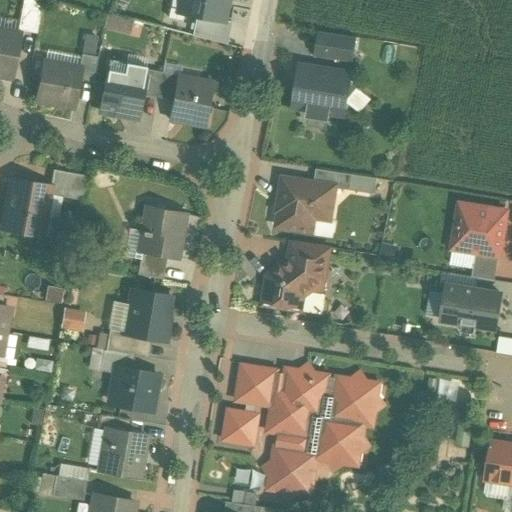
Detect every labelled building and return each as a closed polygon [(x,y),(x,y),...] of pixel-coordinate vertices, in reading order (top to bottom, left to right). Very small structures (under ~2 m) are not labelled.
[(17,0),(16,30),(35,31),(35,0),(17,0)] [(227,0),(174,0),(172,11),(195,16),(223,22),(227,0)] [(104,12),(100,27),(127,35),(131,20),(104,12)] [(195,16),(190,35),(225,45),(231,24),(223,22),(195,16)] [(20,35),(0,30),(0,83),(11,85),(20,35)] [(357,37),(318,31),(313,58),(353,64),(357,37)] [(82,67),(37,58),(27,108),(74,116),(82,67)] [(354,70),(297,60),(288,113),(346,122),(354,70)] [(145,73),(100,63),(89,113),(135,122),(145,73)] [(216,80),(172,72),(162,125),(207,135),(216,80)] [(375,180),(314,172),(312,188),(335,191),(373,195),(375,180)] [(48,188),(47,196),(77,201),(81,181),(51,175),(48,188)] [(48,188),(4,180),(0,203),(0,229),(40,236),(47,196),(48,188)] [(312,188),(279,182),(272,230),(310,235),(312,221),(331,224),(335,191),(312,188)] [(456,200),(448,249),(500,257),(508,209),(456,200)] [(192,211),(140,202),(131,255),(183,266),(192,211)] [(284,262),(263,277),(257,307),(297,314),(299,300),(322,286),(327,253),(286,247),(284,262)] [(475,255),(472,277),(494,280),(498,259),(475,255)] [(445,281),(438,322),(497,331),(503,290),(445,281)] [(176,295),(120,285),(110,338),(166,350),(176,295)] [(44,301),(57,301),(58,289),(44,289),(44,301)] [(59,309),(58,330),(79,331),(80,310),(59,309)] [(511,339),(497,337),(494,353),(511,355),(511,339)] [(236,361),(230,403),(269,410),(265,434),(273,435),(270,460),(260,467),(267,477),(264,491),(280,493),(287,502),(296,496),(314,499),(319,463),(327,464),(334,473),(343,467),(360,469),(363,453),(372,447),(365,437),(367,427),(376,429),(379,412),(389,406),(381,397),(383,384),(369,382),(360,371),(349,379),(316,374),(308,363),(299,371),(236,361)] [(160,372),(107,363),(100,410),(153,420),(160,372)] [(261,415),(227,408),(220,443),(254,449),(261,415)] [(149,437),(99,427),(91,473),(140,483),(149,437)] [(511,446),(492,443),(486,478),(511,482),(511,446)] [(39,473),(36,493),(81,501),(86,469),(56,464),(54,476),(39,473)] [(131,511),(134,502),(107,497),(94,495),(91,511),(131,511)]
